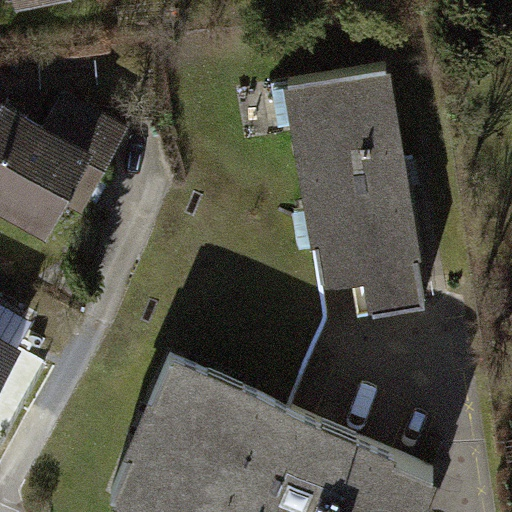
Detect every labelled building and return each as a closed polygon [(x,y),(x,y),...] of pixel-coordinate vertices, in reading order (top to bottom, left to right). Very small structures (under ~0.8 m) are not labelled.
[(57,0),(13,0),(17,12),(57,0)] [(426,307),(389,72),(283,88),(316,296),(358,289),(362,317),(426,307)] [(92,158),(1,112),(0,114),(0,215),(50,240),(92,158)] [(0,384),(21,343),(0,332),(0,384)] [(433,511),(449,477),(180,363),(120,503),(140,511),(433,511)]
